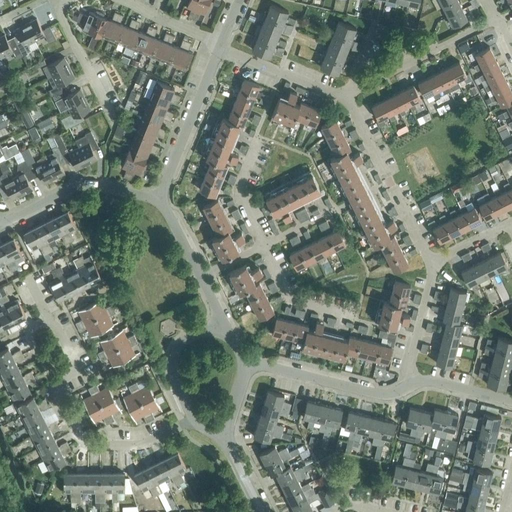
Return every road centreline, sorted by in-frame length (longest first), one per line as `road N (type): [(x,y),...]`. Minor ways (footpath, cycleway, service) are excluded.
road 1 (residential): [(431,261),(340,96)]
road 2 (residential): [(408,375),(402,389),(378,395),(245,361)]
road 3 (residential): [(194,421),(142,444),(91,445),(79,440),(56,391)]
road 4 (residential): [(496,17),(340,96)]
road 5 (residential): [(0,223),(83,184),(157,201)]
road 6 (residential): [(157,201),(220,46)]
road 7 (residential): [(114,122),(62,16),(69,0)]
road 8 (residential): [(224,321),(187,336),(172,356),(194,421)]
road 9 (residential): [(340,96),(220,46)]
road 10 (residential): [(356,315),(289,298),(263,244)]
